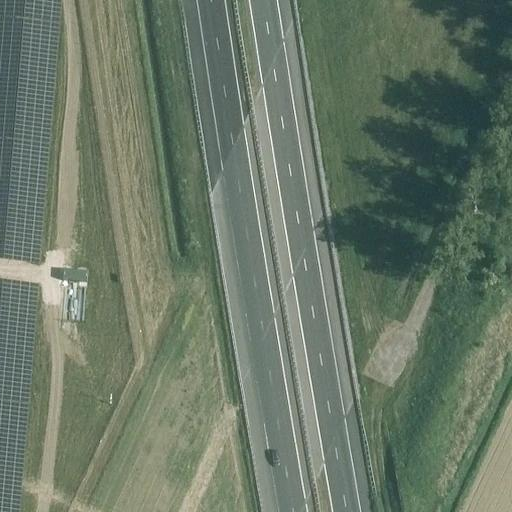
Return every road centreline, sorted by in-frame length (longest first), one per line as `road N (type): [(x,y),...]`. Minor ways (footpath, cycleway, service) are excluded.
road 1 (motorway): [(346,511),(261,0)]
road 2 (motorway): [(211,0),(293,511)]
